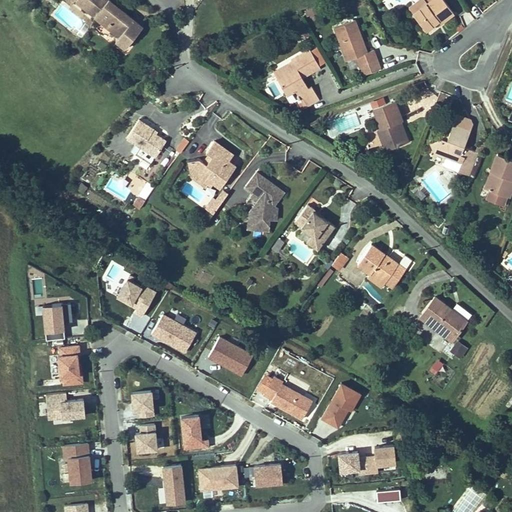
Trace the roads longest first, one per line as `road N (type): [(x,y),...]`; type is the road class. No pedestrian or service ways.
road 1 (residential): [(289,511),(316,503),(313,451),(125,347),(108,369),(119,511)]
road 2 (residential): [(511,319),(369,189),(189,77)]
